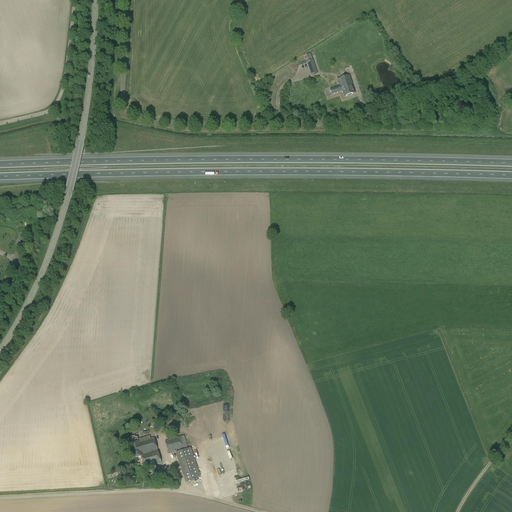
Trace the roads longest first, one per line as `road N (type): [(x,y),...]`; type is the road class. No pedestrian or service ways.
road 1 (unclassified): [(126,0),(123,98),(136,113),(174,122),(343,122),(432,89),(511,42)]
road 2 (motorway): [(0,176),(511,175)]
road 3 (motorway): [(511,163),(0,164)]
road 4 (tertiary): [(0,348),(60,225),(80,141),(94,0)]
road 5 (unclassified): [(0,499),(203,493)]
road 6 (unclassified): [(74,0),(60,100),(0,123)]
